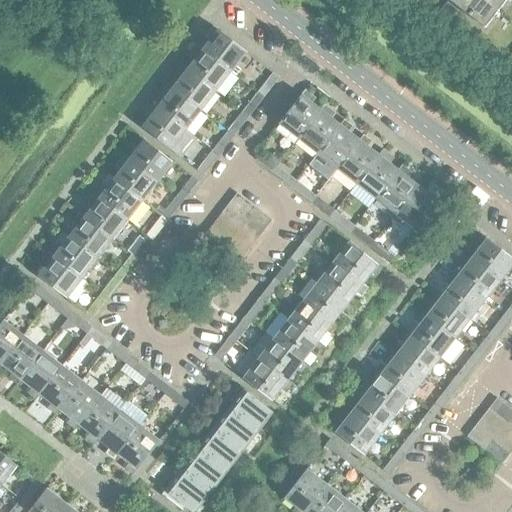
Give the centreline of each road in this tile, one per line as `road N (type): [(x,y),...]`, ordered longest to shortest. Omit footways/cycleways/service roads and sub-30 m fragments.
road 1 (residential): [(229,165),(117,314),(186,368),(300,220)]
road 2 (tertiary): [(320,44),(511,193)]
road 3 (residential): [(489,372),(415,471),(465,511)]
road 4 (residential): [(320,44),(229,165)]
